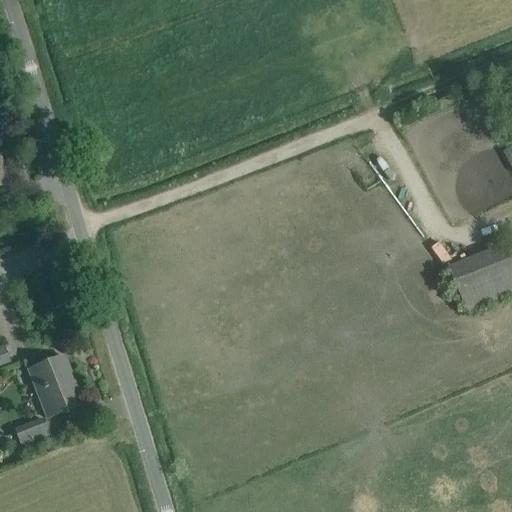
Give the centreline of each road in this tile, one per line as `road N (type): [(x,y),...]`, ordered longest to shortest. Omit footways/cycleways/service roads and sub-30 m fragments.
road 1 (unclassified): [(165,511),(9,0)]
road 2 (track): [(78,230),(511,58)]
